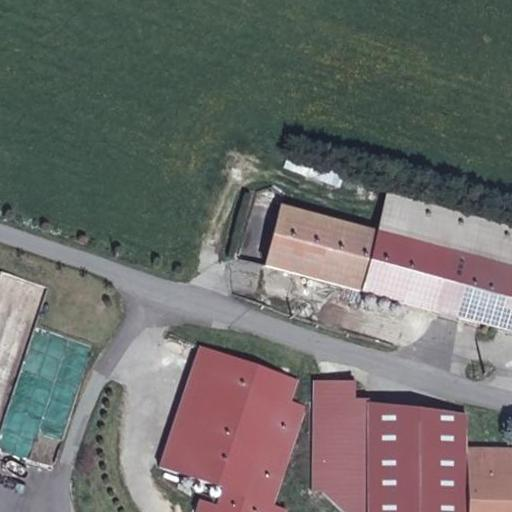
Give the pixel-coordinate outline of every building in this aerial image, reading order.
[(511,328),(511,224),(390,193),(380,231),(284,206),(268,266),(511,328)] [(0,436),(2,437),(47,285),(0,271),(0,436)] [(200,347),(160,468),(224,489),(274,505),(307,406),(292,401),(299,380),(200,347)] [(313,382),(313,492),(325,492),(346,511),(369,511),(370,403),(370,398),(357,398),(356,380),(313,382)] [(370,403),(369,511),(468,511),(467,450),(467,414),(370,403)] [(42,417),(32,460),(53,465),(64,423),(42,417)] [(511,511),(511,449),(467,450),(468,511),(511,511)] [(274,505),(224,489),(219,505),(200,499),(196,511),(287,511),(289,510),(274,505)]
